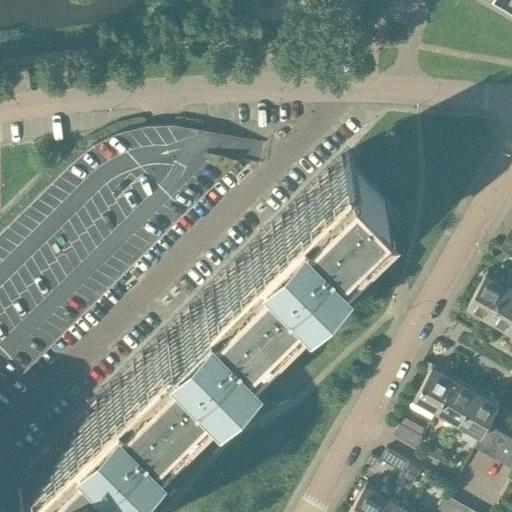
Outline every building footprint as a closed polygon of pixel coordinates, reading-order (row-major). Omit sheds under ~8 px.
[(511,0),(491,0),(511,12),(511,0)] [(262,154),(265,140),(173,122),(146,122),(118,128),(92,141),(70,158),(0,227),(0,391),(243,158),(260,162),(262,154)] [(95,511),(98,510),(99,509),(106,501),(107,502),(108,501),(107,500),(121,487),(122,487),(122,486),(129,478),(130,479),(131,478),(130,477),(144,464),(144,465),(145,464),(145,463),(152,456),(153,456),(154,455),(153,455),(167,441),(168,442),(168,441),(176,433),(177,433),(177,432),(190,419),(191,419),(191,418),(199,410),(199,411),(200,410),(200,409),(214,395),(214,396),(215,395),(214,394),(222,387),(223,387),(224,386),(223,386),(237,373),(238,372),(245,364),(246,365),(247,364),(246,363),(260,350),(261,350),(261,349),(268,341),(269,342),(270,341),(269,340),(283,327),(283,328),(284,327),(284,326),(292,318),(292,319),(293,318),(292,318),(306,304),(306,305),(307,304),(315,296),(316,296),(315,295),(329,282),(330,282),(330,281),(338,273),(338,274),(339,273),(339,272),(352,259),(353,259),(354,259),(353,258),(361,250),(361,251),(362,250),(375,236),(376,237),(377,236),(376,235),(384,228),(385,227),(398,213),(399,214),(400,213),(399,212),(400,212),(343,154),(342,155),(341,154),(340,155),(341,156),(328,169),(327,168),(303,192),(304,193),(296,201),(295,199),(294,201),(295,202),(282,214),(281,213),(257,237),(258,238),(250,246),(249,245),(248,246),(249,247),(236,260),(235,259),(211,283),(212,284),(203,293),(202,292),(200,293),(202,294),(190,305),(189,304),(164,328),(165,329),(156,338),(155,337),(154,338),(155,339),(143,351),(142,350),(130,362),(118,374),(119,375),(110,384),(109,383),(107,384),(109,386),(97,397),(96,396),(72,420),(73,421),(65,428),(64,427),(62,429),(64,430),(51,442),(50,441),(25,465),(26,466),(20,473),(18,471),(16,474),(25,484),(52,511),(95,511)] [(511,252),(511,237),(507,235),(500,245),(511,252)] [(509,284),(511,281),(500,275),(499,278),(486,270),(468,303),(490,316),(509,284)] [(509,284),(490,316),(511,328),(511,285),(509,284)] [(436,412),(456,377),(433,363),(413,398),(424,405),(425,402),(436,408),(435,411),(436,412)] [(458,424),(477,389),(456,377),(436,412),(445,417),(447,415),(458,421),(456,423),(458,424)] [(477,389),(458,424),(467,430),(468,427),(481,434),(488,422),(499,402),(477,389)] [(423,433),(400,420),(394,431),(416,444),(423,433)] [(485,451),(499,428),(488,422),(481,434),(475,444),(485,451)] [(499,428),(485,451),(495,456),(509,434),(499,428)] [(511,435),(509,434),(495,456),(506,462),(511,452),(511,435)] [(431,441),(426,450),(438,457),(443,448),(431,441)] [(380,456),(403,469),(404,467),(409,458),(386,445),(380,456)] [(415,474),(421,465),(409,458),(404,467),(415,474)] [(52,511),(25,484),(16,474),(16,477),(13,479),(0,481),(0,486),(8,491),(0,505),(0,511),(52,511)] [(377,511),(390,491),(379,485),(378,488),(366,481),(347,511),(377,511)] [(0,505),(8,491),(0,486),(0,505)] [(406,511),(412,504),(401,498),(400,500),(389,494),(390,491),(377,511),(406,511)] [(447,492),(435,511),(450,511),(458,498),(447,492)] [(450,511),(463,511),(468,504),(458,498),(450,511)]
